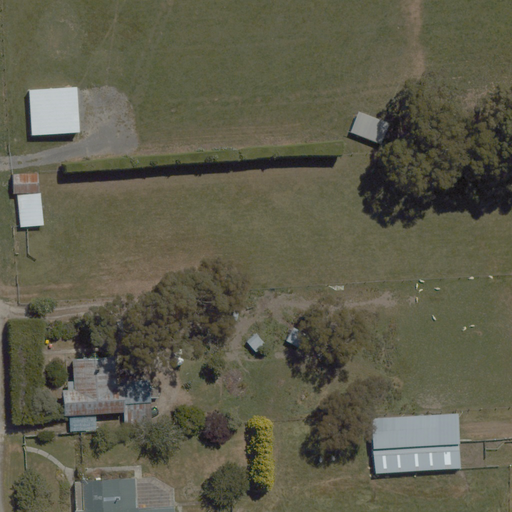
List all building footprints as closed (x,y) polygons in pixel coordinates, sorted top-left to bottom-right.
[(408,123),(360,103),(347,135),(395,155),(408,123)] [(44,170),(12,172),(16,229),(47,227),(44,170)] [(296,326),(286,340),(297,349),(308,336),(296,326)] [(159,410),(158,386),(115,387),(114,356),(63,358),(65,414),(70,414),(71,430),(97,429),(96,413),(125,412),(126,428),(150,427),(149,411),(159,410)] [(373,417),(375,474),(463,470),(460,414),(373,417)] [(153,482),(152,471),(73,476),(75,511),(185,511),(185,510),(175,511),(173,481),(153,482)]
